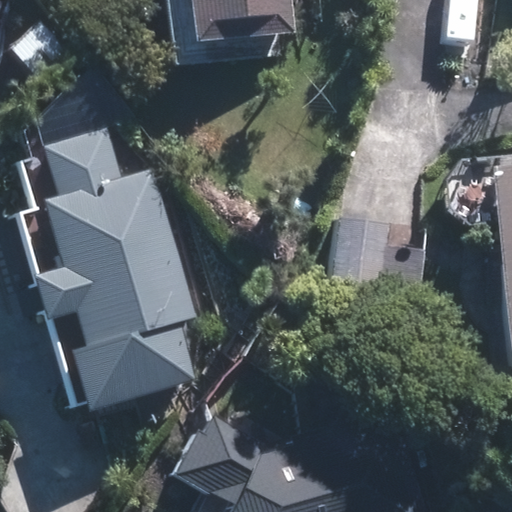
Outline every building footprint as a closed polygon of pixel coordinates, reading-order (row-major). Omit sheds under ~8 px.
[(267,0),(174,0),(179,44),(271,34),(267,0)] [(0,53),(29,84),(62,53),(33,22),(0,53)] [(48,202),(30,207),(72,355),(56,360),(68,403),(173,374),(159,323),(174,318),(135,178),(103,187),(90,140),(35,156),(48,202)] [(511,171),(477,176),(498,366),(511,364),(511,171)] [(374,230),(331,225),(323,297),(370,302),(367,326),(403,330),(412,254),(372,249),(374,230)] [(400,511),(379,437),(191,484),(185,511),(400,511)]
